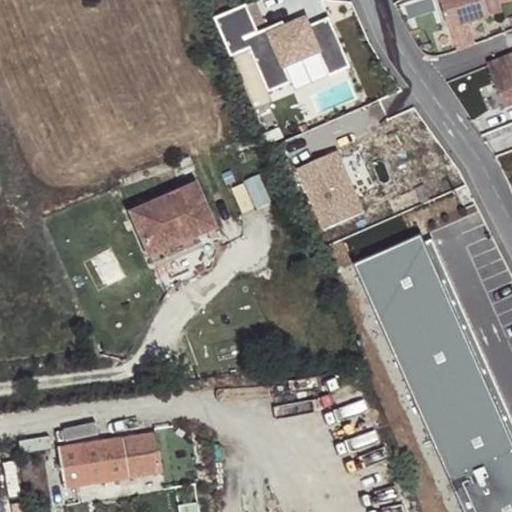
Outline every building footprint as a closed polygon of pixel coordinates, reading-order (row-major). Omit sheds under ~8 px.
[(498,0),(441,0),(449,26),(502,12),(498,0)] [(248,2),(216,15),(234,57),(253,49),(270,91),(293,81),(287,66),(321,51),(332,77),(354,68),(332,16),(311,25),(308,18),(287,27),(285,23),(261,33),(248,2)] [(511,55),(511,56),(511,57),(511,65),(491,74),(505,108),(511,105),(511,55)] [(511,57),(511,56),(488,65),(491,74),(511,65),(511,57)] [(339,151),(300,168),(326,228),(365,210),(339,151)] [(254,208),(244,184),(231,189),(241,214),(254,208)] [(213,228),(195,187),(130,213),(149,256),(213,228)] [(149,256),(152,264),(216,236),(213,228),(149,256)] [(423,235),(357,264),(443,459),(509,430),(423,235)] [(63,428),(65,441),(105,435),(102,422),(63,428)] [(511,511),(511,437),(509,430),(443,459),(466,511),(511,511)] [(63,489),(157,474),(154,454),(158,453),(155,433),(57,449),(63,489)]
